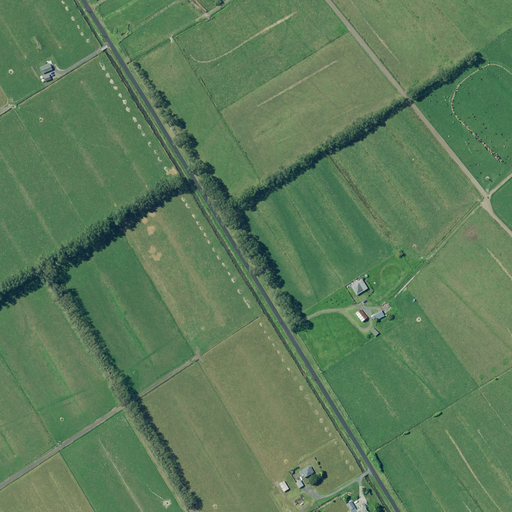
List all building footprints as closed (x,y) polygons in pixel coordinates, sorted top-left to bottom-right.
[(368,289),(362,279),(356,283),(351,286),(357,295),(368,289)] [(367,318),(361,310),(355,314),(362,322),(367,318)] [(385,316),(382,312),(372,317),(375,322),(385,316)] [(379,333),(373,328),(370,331),(375,336),(379,333)] [(310,466),(299,472),(301,475),(302,475),(302,476),(303,476),(305,478),(314,473),(310,466)] [(304,485),(301,480),(296,483),(299,488),(304,485)] [(289,489),(284,481),(279,484),(284,492),(289,489)] [(352,501),(347,504),(351,510),(350,511),(368,511),(366,510),(363,504),(356,509),(352,501)]
